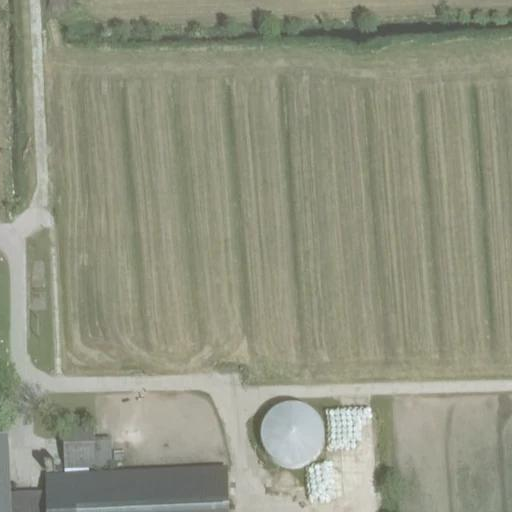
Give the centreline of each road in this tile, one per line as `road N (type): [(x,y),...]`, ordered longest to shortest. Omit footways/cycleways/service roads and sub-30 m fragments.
road 1 (track): [(20,376),(35,384),(185,380),(239,394),(511,389)]
road 2 (track): [(33,0),(43,207),(9,236)]
